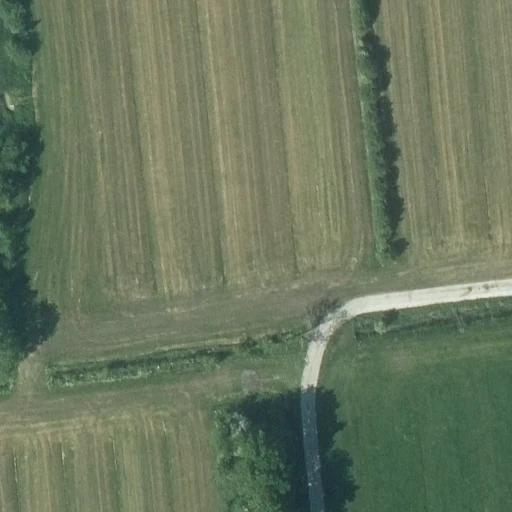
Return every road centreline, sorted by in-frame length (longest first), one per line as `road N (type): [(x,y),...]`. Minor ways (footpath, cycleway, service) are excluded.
road 1 (track): [(29,0),(47,144),(23,319),(26,387),(36,396),(71,399),(311,368)]
road 2 (track): [(511,285),(375,302),(346,309),(326,327),(307,390),(317,511)]
